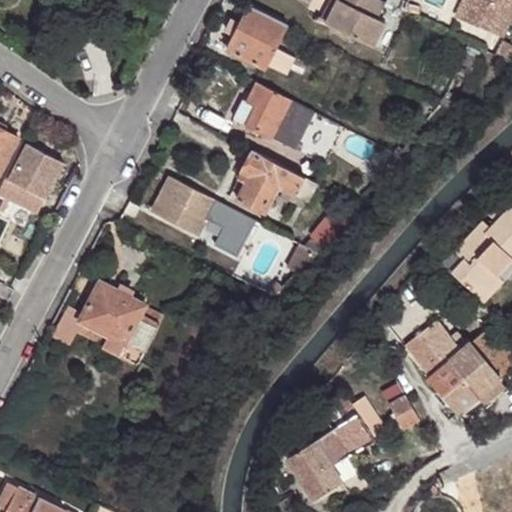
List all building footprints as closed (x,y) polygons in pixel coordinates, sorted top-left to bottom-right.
[(330,0),(321,20),(326,22),(336,0),(330,0)] [(336,0),(326,22),(374,45),(386,22),(376,17),(384,0),(336,0)] [(511,0),(474,0),(465,22),(504,40),(511,21),(511,0)] [(250,4),(249,5),(241,23),(232,19),(226,31),(235,35),(228,49),(265,67),(267,64),(287,74),(296,56),(276,46),(287,24),(287,23),(250,4)] [(500,49),(497,56),(509,62),(511,57),(511,43),(509,42),(500,49)] [(456,72),(475,82),(484,62),(465,53),(456,72)] [(234,117),(247,124),(253,128),(252,131),(258,135),(260,130),(296,150),(315,112),(258,81),(248,100),(244,98),(234,117)] [(445,97),(442,102),(457,109),(463,105),(445,97)] [(415,140),(400,156),(410,162),(438,131),(426,119),(411,136),(415,140)] [(0,128),(0,171),(18,138),(0,128)] [(5,178),(0,188),(0,214),(10,196),(33,208),(37,200),(42,203),(48,192),(61,166),(64,161),(51,154),(42,150),(28,143),(9,180),(5,178)] [(44,145),(42,150),(51,154),(53,150),(44,145)] [(250,175),(237,199),(264,213),(277,186),(308,202),(318,184),(253,150),(242,171),(250,175)] [(386,185),(410,162),(400,156),(379,178),(386,185)] [(67,168),(61,166),(48,192),(53,194),(67,168)] [(172,176),(153,211),(197,234),(206,218),(207,215),(216,200),(172,176)] [(254,220),(216,200),(206,218),(225,229),(217,244),(236,254),(254,220)] [(483,220),(455,251),(464,260),(453,272),(484,301),(504,279),(498,274),(487,263),(502,247),(511,256),(511,206),(510,205),(490,227),(483,220)] [(310,238),(321,248),(345,224),(340,219),(333,211),(310,238)] [(340,219),(345,224),(350,219),(345,214),(340,219)] [(321,248),(310,238),(304,246),(317,252),(321,248)] [(316,255),(295,245),(289,269),(301,274),(316,255)] [(487,263),(498,274),(511,258),(511,256),(502,247),(487,263)] [(287,283),(279,274),(262,291),(274,297),(287,283)] [(101,281),(81,319),(108,333),(128,344),(122,356),(138,364),(165,314),(101,281)] [(405,345),(429,376),(448,360),(461,349),(438,319),(405,345)] [(461,349),(448,360),(478,395),(500,378),(511,367),(511,355),(488,327),(461,349)] [(108,333),(102,345),(122,356),(128,344),(108,333)] [(429,376),(428,377),(456,412),(478,395),(448,360),(429,376)] [(391,404),(406,395),(390,366),(375,374),(391,404)] [(500,378),(478,395),(484,402),(506,385),(500,378)] [(334,426),(350,453),(374,437),(372,434),(384,426),(364,396),(352,404),(343,391),(321,406),(323,409),(328,418),(334,426)] [(419,417),(406,395),(391,404),(402,427),(419,417)] [(323,409),(314,413),(320,423),(328,418),(323,409)] [(310,442),(287,456),(314,499),(359,470),(349,455),(350,453),(334,426),(324,433),(318,423),(304,432),(310,442)] [(0,499),(0,505),(7,508),(4,511),(69,511),(40,497),(39,500),(17,489),(18,486),(9,482),(0,499)] [(430,490),(433,492),(442,492),(434,484),(430,490)] [(18,486),(17,489),(39,500),(40,497),(18,486)]
